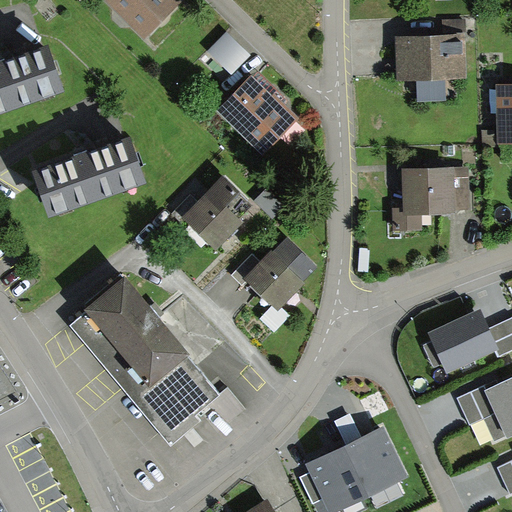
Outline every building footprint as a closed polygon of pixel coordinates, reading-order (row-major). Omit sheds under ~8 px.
[(108,0),(141,35),(173,6),(167,0),(108,0)] [(212,48),(230,69),(247,55),(228,34),(212,48)] [(459,35),(401,37),(402,74),(461,72),(459,35)] [(0,57),(0,111),(63,90),(46,42),(0,57)] [(256,73),(219,111),(261,150),(297,112),(256,73)] [(511,86),(496,86),(497,138),(511,138),(511,86)] [(32,168),(49,214),(142,181),(125,134),(32,168)] [(463,170),(407,171),(408,205),(463,204),(463,170)] [(179,224),(183,221),(214,251),(258,206),(227,177),(200,205),(189,194),(169,215),(179,224)] [(246,279),(277,308),(316,267),(286,238),(261,264),(251,254),(230,276),(240,286),(246,279)] [(69,326),(168,444),(224,398),(192,360),(195,357),(127,277),(69,326)] [(488,330),(478,310),(430,333),(434,341),(425,345),(435,365),(443,361),(447,372),(496,348),(488,330)] [(511,319),(488,330),(496,348),(499,356),(511,350),(511,319)] [(508,438),(511,435),(511,379),(487,392),(496,413),(485,418),(495,439),(506,434),(508,438)] [(496,413),(487,392),(483,385),(457,397),(470,425),(485,418),(496,413)] [(332,511),(408,475),(384,427),(306,466),(328,511),(332,511)] [(511,460),(496,467),(508,493),(511,491),(511,460)] [(274,511),(266,500),(247,511),(274,511)]
